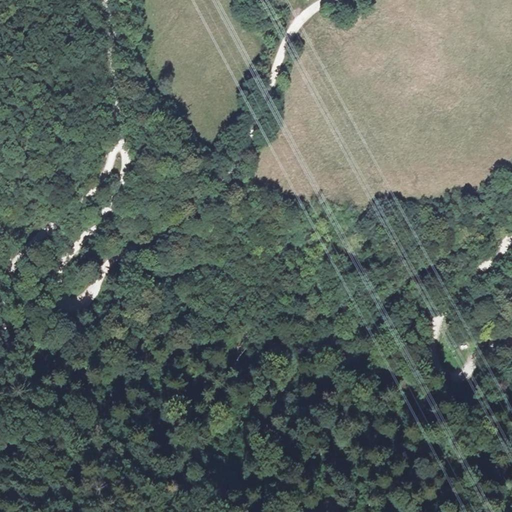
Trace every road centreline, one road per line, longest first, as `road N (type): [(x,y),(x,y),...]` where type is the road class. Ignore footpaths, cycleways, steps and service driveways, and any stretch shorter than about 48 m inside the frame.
road 1 (track): [(119,129),(123,181),(57,273),(57,298),(78,302),(101,291),(106,267),(228,182),(296,21),(329,0)]
road 2 (track): [(181,511),(54,420),(17,366),(0,303)]
road 3 (track): [(511,236),(437,320),(432,343),(439,369),(454,376),(511,340)]
road 4 (track): [(0,292),(8,264),(85,203),(110,163),(119,129)]
road 5 (track): [(119,129),(102,0)]
